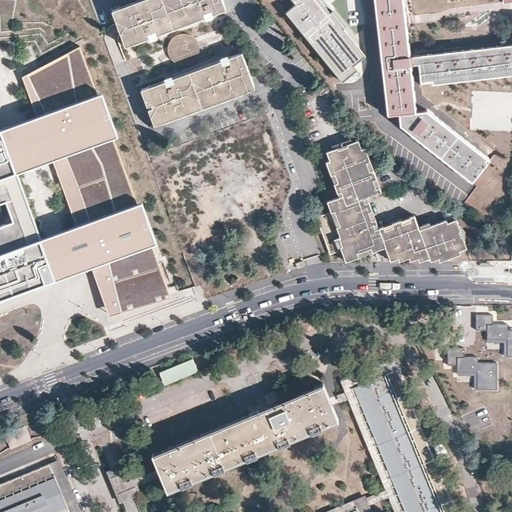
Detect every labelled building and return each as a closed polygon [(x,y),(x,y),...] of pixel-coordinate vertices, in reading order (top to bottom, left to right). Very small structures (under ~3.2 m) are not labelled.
[(223,6),(221,0),(145,0),(147,4),(139,7),(136,0),(112,8),(119,28),(124,42),(148,33),(146,26),(154,23),(156,29),(204,13),(202,6),(210,3),(213,9),(223,6)] [(277,0),(343,79),(351,73),(351,75),(351,77),(352,78),(354,79),(356,79),(358,77),(358,76),(358,74),(366,67),(311,0),(277,0)] [(511,40),(408,53),(402,0),(374,0),(387,112),(399,110),(400,122),(473,179),(490,157),(426,107),(415,108),(409,62),(418,61),(420,78),(431,77),(431,80),(511,71),(511,40)] [(204,13),(213,9),(210,3),(202,6),(204,13)] [(148,33),(156,29),(154,23),(146,26),(148,33)] [(194,28),(194,36),(212,36),(212,28),(194,28)] [(183,32),(180,32),(177,33),(175,34),(173,35),(171,37),(169,39),(168,41),(168,44),(168,46),(168,49),(169,51),(171,53),(173,55),(175,57),(177,57),(180,58),(183,58),(185,57),(187,56),(189,54),(191,52),(192,50),(193,48),(193,45),(193,42),(192,40),(191,38),(189,36),(187,34),(185,33),(183,32)] [(252,86),(239,49),(228,53),(231,61),(223,64),(220,56),(172,74),(175,80),(167,83),(165,77),(140,86),(153,122),(177,113),(175,106),(183,103),(186,110),(234,93),(231,86),(239,83),(241,90),(252,86)] [(112,320),(173,303),(160,252),(147,210),(142,211),(115,146),(120,144),(107,101),(101,103),(80,51),(20,81),(35,121),(21,126),(0,134),(0,201),(3,200),(11,221),(0,224),(0,306),(60,287),(72,283),(97,276),(112,320)] [(231,61),(228,53),(220,56),(223,64),(231,61)] [(175,80),(172,74),(165,77),(167,83),(175,80)] [(234,93),(241,90),(239,83),(231,86),(234,93)] [(177,113),(186,110),(183,103),(175,106),(177,113)] [(325,145),(330,156),(361,144),(356,132),(325,145)] [(413,249),(417,258),(428,254),(430,258),(437,256),(466,244),(453,212),(419,226),(413,211),(379,224),(367,193),(380,188),(381,187),(364,143),(361,144),(330,156),(326,158),(339,193),(327,198),(331,208),(316,214),(331,251),(342,246),(347,257),(366,250),(386,242),(392,257),(413,249)] [(508,357),(511,357),(511,330),(507,330),(507,325),(493,325),(493,315),(476,315),(476,330),(487,330),(488,340),(507,339),(508,357)] [(477,389),(497,388),(496,361),(477,362),(477,356),(462,356),(462,346),(446,347),(446,362),(457,362),(457,371),(477,371),(477,389)] [(164,387),(197,373),(191,360),(158,374),(164,387)] [(389,376),(399,373),(395,362),(342,381),(346,392),(354,389),(389,376)] [(456,511),(399,373),(389,376),(443,511),(456,511)] [(443,511),(389,376),(354,389),(404,511),(443,511)] [(344,418),(329,382),(290,398),(233,422),(153,454),(162,474),(169,491),(269,449),(344,418)] [(282,398),(281,394),(279,389),(264,394),(266,400),(268,404),(282,398)] [(395,511),(404,511),(354,389),(346,392),(355,413),(395,511)] [(511,397),(498,403),(504,422),(482,429),(491,455),(511,448),(511,437),(511,436),(511,397)] [(32,438),(27,425),(8,433),(13,447),(32,438)] [(108,470),(110,477),(121,502),(123,502),(132,498),(143,494),(130,461),(124,463),(108,470)] [(0,484),(0,499),(56,476),(51,464),(0,484)] [(0,511),(57,511),(69,507),(56,476),(0,499),(0,511)] [(138,511),(132,498),(123,502),(127,511),(138,511)] [(354,498),(320,511),(352,511),(359,509),(354,498)]
